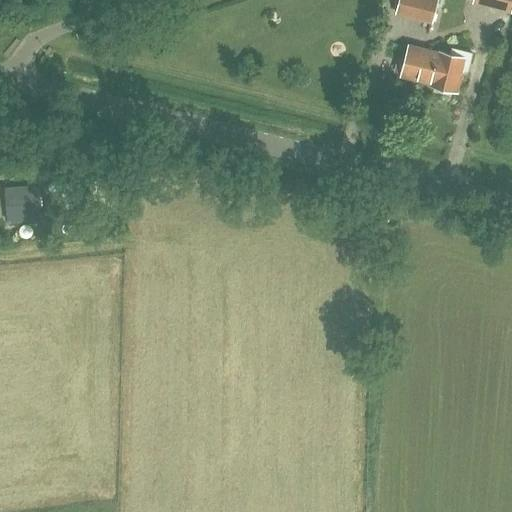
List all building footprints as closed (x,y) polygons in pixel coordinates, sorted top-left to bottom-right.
[(437,0),(399,0),(397,13),(432,22),(437,0)] [(511,5),(511,0),(474,0),(474,2),(511,11),(511,5)] [(431,85),(433,85),(437,69),(433,68),(437,52),(435,51),(409,45),(404,65),(401,76),(403,77),(431,84),(431,85)] [(437,86),(435,91),(449,95),(450,89),(456,91),(463,63),(470,64),(473,53),(453,48),(451,55),(437,52),(433,68),(437,69),(433,85),(437,86)] [(43,183),(8,186),(11,222),(46,219),(43,183)]
